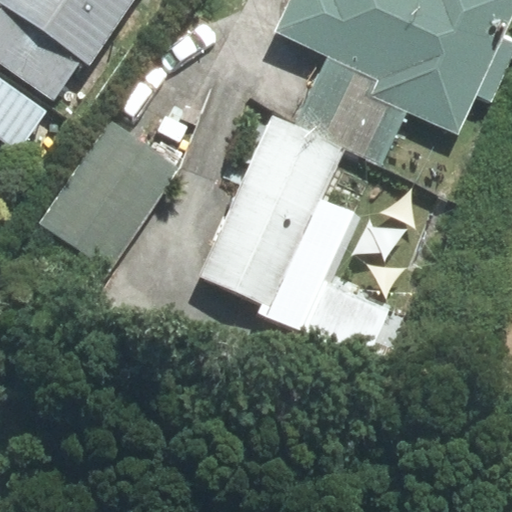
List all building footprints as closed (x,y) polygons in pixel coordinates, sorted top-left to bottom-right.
[(126,0),(0,0),(0,80),(42,109),(69,69),(76,74),(126,0)] [(281,0),(263,41),(318,66),(293,122),(377,160),(396,119),(448,142),(465,103),(481,110),(506,55),(489,47),(511,1),(508,0),(281,0)] [(0,151),(7,156),(33,120),(0,98),(0,151)] [(254,130),(188,282),(291,326),(287,337),(352,365),(373,316),(309,289),(358,174),(254,130)] [(166,176),(98,131),(34,226),(101,271),(166,176)]
